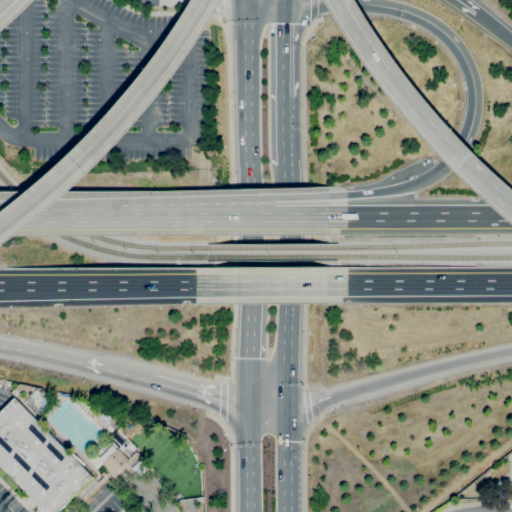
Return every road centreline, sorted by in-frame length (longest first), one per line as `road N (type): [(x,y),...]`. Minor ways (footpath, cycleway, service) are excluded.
road 1 (motorway): [(283,0),(389,7),(443,32),(465,60),(474,101),(466,137),(441,170)]
road 2 (motorway): [(0,228),(108,135),(207,0)]
road 3 (motorway): [(344,0),(408,95),(511,204)]
road 4 (motorway): [(327,197),(137,202),(70,217)]
road 5 (motorway): [(326,216),(70,217)]
road 6 (primary): [(247,0),(249,235)]
road 7 (motorway): [(285,406),(511,349)]
road 8 (motorway): [(0,285),(214,285)]
road 9 (motorway): [(511,216),(326,216)]
road 10 (motorway): [(327,285),(511,283)]
road 11 (primary): [(249,235),(247,407)]
road 12 (motorway): [(0,345),(149,381)]
road 13 (primary): [(282,316),(281,164)]
